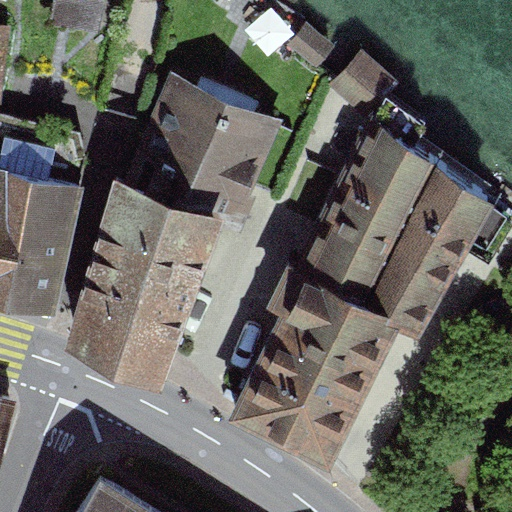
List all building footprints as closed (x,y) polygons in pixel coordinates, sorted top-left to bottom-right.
[(96,0),(63,0),(60,18),(92,24),(96,0)] [(364,49),(336,81),(368,109),(396,77),(364,49)] [(178,77),(132,182),(216,217),(229,222),(274,119),(178,77)] [(297,265),(303,271),(237,407),(330,451),(393,315),(412,322),(485,193),(373,112),(297,265)] [(0,294),(54,308),(86,156),(79,132),(11,116),(0,127),(0,294)] [(74,327),(160,366),(216,217),(132,182),(119,176),(74,327)] [(0,445),(15,398),(0,393),(0,445)] [(162,511),(102,473),(78,511),(162,511)]
